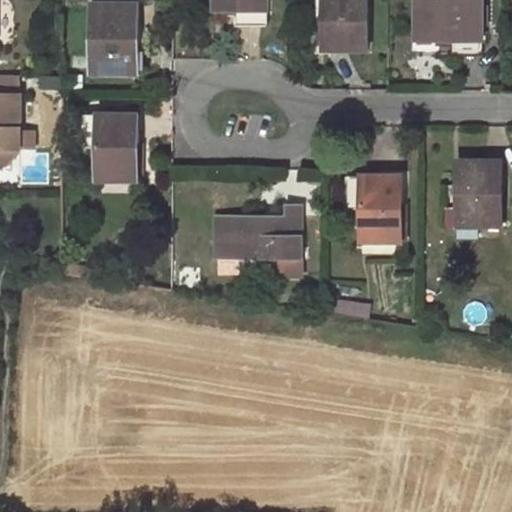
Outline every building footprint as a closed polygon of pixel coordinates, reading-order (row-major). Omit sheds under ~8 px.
[(216,0),(216,10),(236,10),(237,10),(237,7),(268,8),(267,0),(216,0)] [(367,0),(329,0),(329,26),(324,26),(324,49),(367,49),(367,0)] [(452,37),(482,36),(482,0),(417,0),(417,39),(452,39),(452,37)] [(139,3),(92,3),(92,73),(135,73),(135,39),(139,39),(139,3)] [(236,25),(268,26),(268,10),(268,8),(237,7),(237,10),(236,10),(236,25)] [(482,56),(482,36),(452,37),(452,39),(452,55),(482,56)] [(0,76),(0,93),(17,93),(18,76),(0,76)] [(17,93),(0,93),(0,166),(4,167),(3,148),(21,148),(21,130),(22,93),(17,93)] [(99,106),(99,114),(126,114),(126,106),(99,106)] [(99,148),(99,114),(86,114),(84,148),(99,148)] [(126,114),(99,114),(99,148),(98,180),(139,180),(139,114),(126,114)] [(35,131),(21,130),(21,148),(34,161),(35,131)] [(5,167),(21,148),(3,148),(4,167),(5,167)] [(459,161),(458,186),(461,186),(461,226),(478,226),(502,226),(501,162),(459,161)] [(403,176),(362,176),(361,241),(402,241),(403,176)] [(461,186),(458,186),(447,186),(447,226),(458,226),(461,226),(461,186)] [(302,274),(301,207),(288,206),(288,217),(216,217),(216,256),(273,256),(273,274),(302,274)] [(461,226),(458,226),(457,238),(478,238),(478,226),(461,226)] [(75,265),(73,277),(88,279),(90,268),(75,265)] [(192,275),(179,274),(177,288),(190,289),(192,275)] [(337,302),(328,301),(326,312),(336,313),(337,302)] [(340,304),(338,316),(366,320),(368,308),(340,304)]
